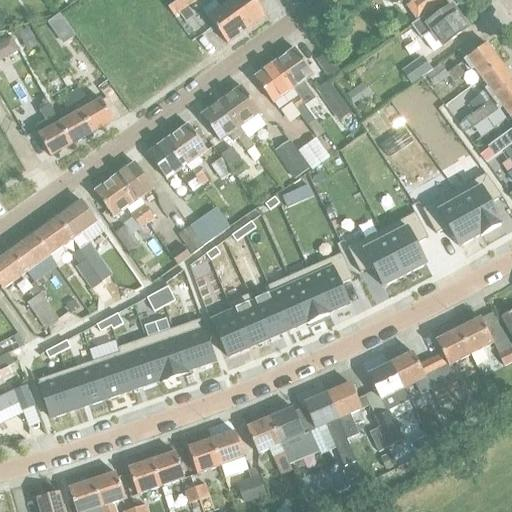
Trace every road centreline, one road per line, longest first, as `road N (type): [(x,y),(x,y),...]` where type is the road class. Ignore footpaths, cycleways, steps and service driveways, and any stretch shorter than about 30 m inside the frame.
road 1 (residential): [(0,474),(193,412),(320,360),(511,260)]
road 2 (residential): [(0,228),(322,0)]
